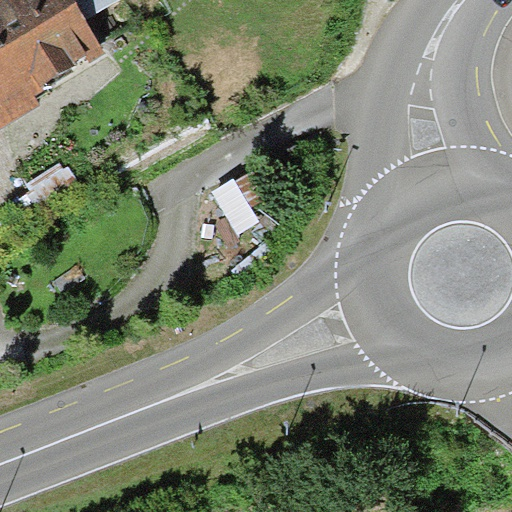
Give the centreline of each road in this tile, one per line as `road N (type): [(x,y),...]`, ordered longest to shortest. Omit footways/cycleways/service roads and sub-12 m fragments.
road 1 (primary): [(382,244),(189,390)]
road 2 (primary): [(189,390),(289,379),(417,350)]
road 3 (tertiary): [(461,0),(430,51),(420,90),(440,193)]
road 4 (primary): [(0,461),(189,390)]
road 5 (primary): [(382,244),(382,309),(417,350)]
